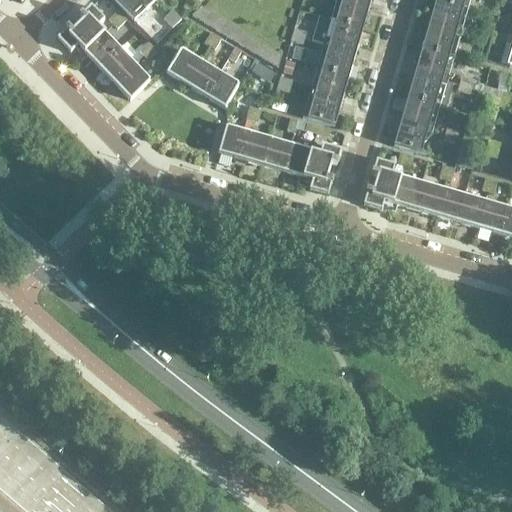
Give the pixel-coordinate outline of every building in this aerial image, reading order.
[(155,3),(151,0),(111,0),(134,23),(155,3)] [(363,31),(370,7),(345,0),(337,0),(331,22),(363,31)] [(468,11),(471,0),(436,0),(436,2),(468,11)] [(461,35),(468,11),(436,2),(429,26),(461,35)] [(200,23),(207,12),(202,8),(192,18),(200,23)] [(103,36),(97,30),(104,23),(91,9),(80,19),(83,23),(72,34),(68,30),(66,32),(57,41),(68,52),(70,55),(78,48),(84,55),(103,36)] [(206,26),(213,15),(207,12),(200,23),(206,26)] [(114,26),(123,18),(118,13),(109,21),(114,26)] [(182,21),(176,14),(171,19),(177,26),(182,21)] [(212,30),(219,19),(213,15),(206,26),(212,30)] [(119,30),(127,22),(123,18),(114,26),(119,30)] [(177,26),(171,19),(166,24),(172,31),(177,26)] [(218,33),(224,22),(219,19),(212,30),(218,33)] [(223,37),(230,26),(224,22),(218,33),(223,37)] [(356,55),(363,31),(331,22),(324,46),(356,55)] [(229,40),(236,29),(230,26),(223,37),(229,40)] [(454,60),(461,35),(429,26),(422,50),(454,60)] [(235,44),(242,33),(236,29),(229,40),(235,44)] [(302,40),(304,33),(295,30),(293,37),(302,40)] [(241,47),(247,36),(242,33),(235,44),(241,47)] [(485,43),(487,36),(475,33),(473,39),(485,43)] [(503,44),(505,37),(493,34),(491,40),(503,44)] [(210,48),(216,38),(210,35),(204,44),(210,48)] [(99,71),(119,52),(103,36),(84,55),(99,71)] [(246,51),(253,40),(247,36),(241,47),(246,51)] [(300,47),(302,40),(293,37),(291,44),(300,47)] [(215,51),(221,41),(216,38),(210,48),(215,51)] [(484,49),(485,43),(473,39),(471,45),(484,49)] [(252,54),(259,43),(253,40),(246,51),(252,54)] [(502,50),(503,44),(491,40),(489,46),(502,50)] [(122,48),(134,61),(141,54),(129,41),(122,48)] [(258,58),(265,47),(259,43),(252,54),(258,58)] [(145,57),(153,49),(149,45),(140,53),(145,57)] [(349,80),(356,55),(324,46),(317,70),(349,80)] [(264,61),(270,50),(265,47),(258,58),(264,61)] [(150,62),(158,54),(153,49),(145,57),(150,62)] [(235,63),(241,53),(235,50),(229,60),(235,63)] [(269,65),(276,54),(270,50),(264,61),(269,65)] [(447,84),(454,60),(422,50),(415,75),(447,84)] [(115,86),(134,68),(119,52),(99,71),(115,86)] [(186,88),(199,65),(180,53),(168,74),(167,73),(165,76),(186,88)] [(278,70),(282,57),(276,54),(269,65),(278,70)] [(205,99),(219,76),(199,65),(186,88),(205,99)] [(130,103),(149,84),(134,68),(115,86),(130,103)] [(342,104),(349,80),(317,70),(310,95),(342,104)] [(440,108),(447,84),(415,75),(408,99),(440,108)] [(226,109),(238,88),(219,76),(205,99),(226,112),(227,109),(226,109)] [(288,88),(290,81),(281,79),(279,86),(288,88)] [(471,91),(473,85),(461,81),(459,87),(471,91)] [(286,95),(288,88),(279,86),(277,93),(286,95)] [(470,97),(471,91),(459,87),(457,94),(470,97)] [(511,103),(511,95),(503,93),(500,100),(511,103)] [(334,129),(340,111),(342,104),(310,95),(302,120),(334,129)] [(433,132),(440,108),(408,99),(401,123),(433,132)] [(511,112),(511,109),(511,103),(500,100),(498,108),(511,112)] [(260,119),(261,112),(249,109),(247,115),(260,119)] [(258,125),(260,119),(247,115),(245,121),(258,125)] [(478,129),(480,121),(470,118),(467,126),(478,129)] [(294,135),(298,123),(290,121),(287,133),(294,135)] [(425,158),(433,132),(401,123),(394,148),(425,158)] [(317,137),(319,129),(307,126),(305,133),(317,137)] [(475,137),(478,129),(467,126),(465,134),(475,137)] [(328,140),(330,133),(319,129),(317,137),(328,140)] [(240,162),(248,136),(226,130),(219,153),(218,153),(217,155),(240,162)] [(457,140),(459,133),(447,130),(445,136),(457,140)] [(473,145),(475,138),(475,137),(465,134),(462,142),(473,145)] [(262,168),(269,142),(248,136),(240,162),(262,168)] [(456,146),(457,140),(445,136),(443,142),(456,146)] [(500,153),(502,145),(489,141),(486,149),(500,153)] [(283,174),(290,148),(269,142),(262,168),(283,174)] [(471,153),(473,145),(462,142),(460,150),(471,153)] [(327,181),(331,166),(337,167),(341,152),(322,147),(320,157),(311,154),(304,180),(312,182),(309,192),(313,193),(328,198),(332,185),(331,185),(332,183),(327,181)] [(304,180),(311,154),(290,148),(283,174),(304,180)] [(497,160),(500,153),(486,149),(484,156),(497,160)] [(468,162),(471,153),(460,150),(458,159),(468,162)] [(404,169),(407,157),(401,155),(397,167),(404,169)] [(410,171),(413,159),(407,157),(404,169),(410,171)] [(466,170),(468,162),(458,159),(455,167),(466,170)] [(393,206),(400,180),(392,178),(394,168),(376,163),(372,178),(377,179),(373,194),(368,193),(367,195),(366,195),(363,208),(378,212),(382,213),(384,203),(393,206)] [(446,182),(450,169),(443,167),(440,180),(446,182)] [(452,184),(456,171),(450,169),(446,182),(452,184)] [(414,212),(422,186),(400,180),(393,206),(414,212)] [(488,194),(492,182),(486,180),(482,192),(488,194)] [(494,196),(498,184),(492,182),(488,194),(494,196)] [(435,218),(443,192),(422,186),(414,212),(435,218)] [(457,224),(464,199),(443,192),(435,218),(457,224)] [(478,230),(485,205),(464,199),(457,224),(478,230)] [(499,236),(506,211),(485,205),(478,230),(499,236)] [(511,240),(511,212),(506,211),(499,236),(511,240)] [(443,280),(441,298),(466,302),(468,283),(443,280)] [(511,357),(499,353),(492,376),(511,382),(511,357)]
